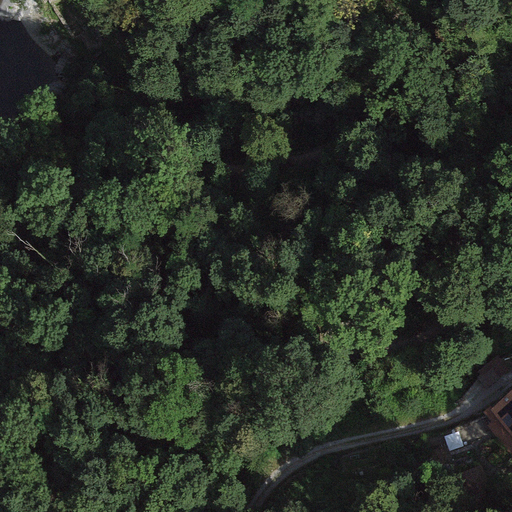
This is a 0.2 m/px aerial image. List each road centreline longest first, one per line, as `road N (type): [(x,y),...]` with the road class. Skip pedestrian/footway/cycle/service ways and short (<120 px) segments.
road 1 (track): [(511,283),(437,331),(364,357),(346,350),(348,334),(463,243),(493,140),(486,102),(457,60),(375,0)]
road 2 (track): [(0,252),(118,184),(236,169),(367,135),(371,99),(282,0)]
road 3 (track): [(248,511),(307,454),(489,396),(511,373)]
